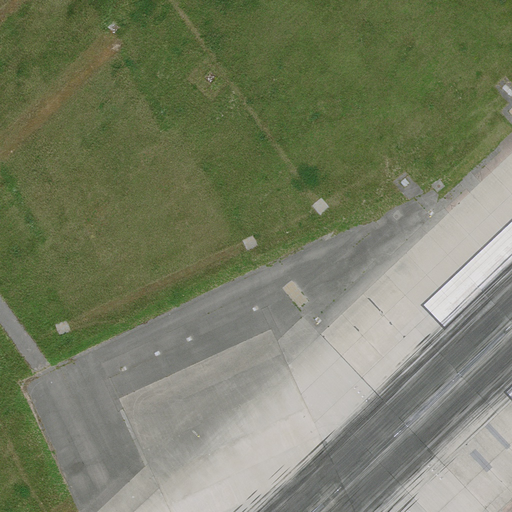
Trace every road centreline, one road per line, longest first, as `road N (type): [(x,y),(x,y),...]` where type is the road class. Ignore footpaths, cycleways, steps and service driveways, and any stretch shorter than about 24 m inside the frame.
road 1 (primary): [(311,511),(240,370),(21,0)]
road 2 (tertiary): [(0,108),(215,511)]
